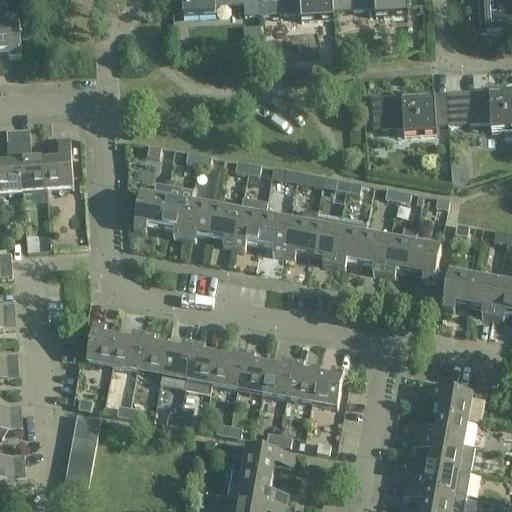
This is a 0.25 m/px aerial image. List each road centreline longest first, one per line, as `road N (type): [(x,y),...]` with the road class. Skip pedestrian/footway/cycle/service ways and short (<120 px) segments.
road 1 (residential): [(389,349),(134,295),(120,289),(112,259)]
road 2 (residential): [(47,496),(33,278),(50,264),(112,259)]
road 3 (residential): [(112,259),(94,106),(0,112)]
road 4 (residential): [(355,511),(389,349)]
road 5 (residential): [(451,0),(454,67),(511,64)]
road 6 (residential): [(511,369),(389,349)]
